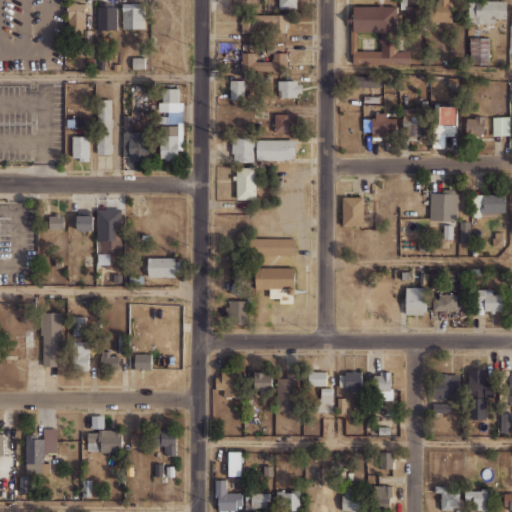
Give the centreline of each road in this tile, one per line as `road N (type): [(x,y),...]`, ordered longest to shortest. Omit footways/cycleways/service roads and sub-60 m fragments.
road 1 (residential): [(200,0),(198,511)]
road 2 (residential): [(325,0),(323,340)]
road 3 (residential): [(511,341),(199,340)]
road 4 (residential): [(200,185),(0,185)]
road 5 (residential): [(198,401),(0,401)]
road 6 (residential): [(511,161),(325,166)]
road 7 (residential): [(414,341),(414,511)]
